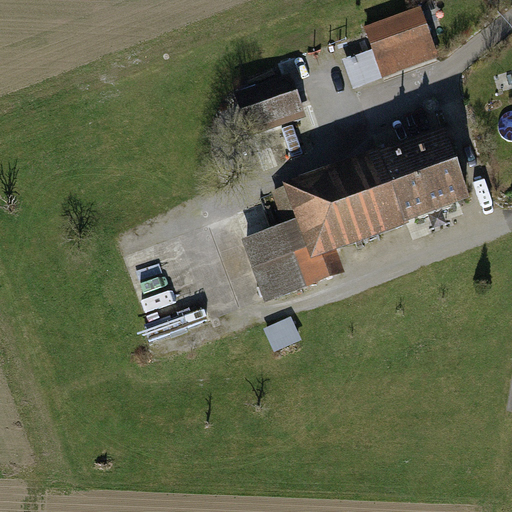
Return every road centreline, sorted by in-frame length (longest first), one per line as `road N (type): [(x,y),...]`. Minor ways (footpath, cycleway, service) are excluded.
road 1 (track): [(511,20),(286,176),(131,239)]
road 2 (unknown): [(511,225),(260,314),(238,312),(215,295)]
